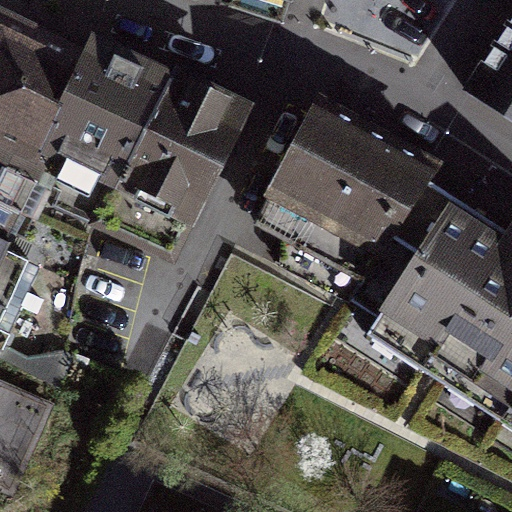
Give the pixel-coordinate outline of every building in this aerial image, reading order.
[(235,0),(286,15),(290,1),(290,0),(235,0)] [(511,0),(509,0),(451,88),(511,127),(511,0)] [(31,180),(45,187),(59,154),(42,146),(84,55),(0,14),(0,142),(41,161),(31,180)] [(91,42),(84,55),(42,146),(59,154),(45,187),(57,193),(52,208),(92,226),(94,221),(170,78),(117,54),(91,42)] [(172,76),(170,78),(94,221),(173,257),(243,110),(172,76)] [(417,186),(304,129),(269,199),(406,271),(450,201),(417,186)] [(0,202),(18,212),(32,218),(45,187),(31,180),(41,161),(0,142),(0,202)] [(364,339),(511,431),(511,238),(450,201),(406,271),(364,339)] [(0,244),(18,212),(0,202),(0,244)] [(0,299),(9,304),(28,262),(0,247),(0,299)] [(42,302),(27,295),(21,307),(36,314),(42,302)] [(0,356),(21,310),(9,304),(0,299),(0,356)] [(0,486),(11,491),(47,407),(0,385),(0,486)]
